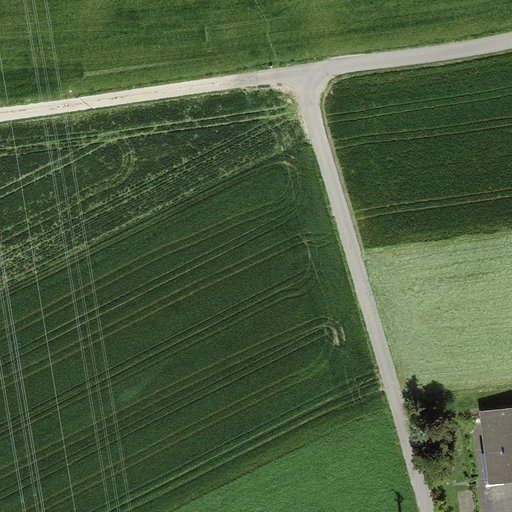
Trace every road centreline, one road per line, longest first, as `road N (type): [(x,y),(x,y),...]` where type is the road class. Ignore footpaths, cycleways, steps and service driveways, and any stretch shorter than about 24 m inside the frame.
road 1 (unclassified): [(511,40),(301,76),(432,511)]
road 2 (track): [(301,76),(0,114)]
